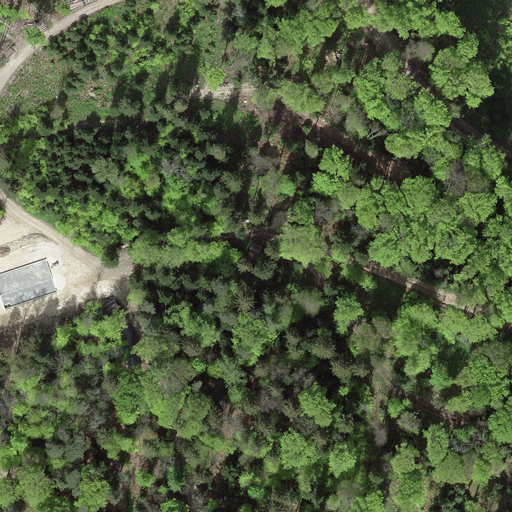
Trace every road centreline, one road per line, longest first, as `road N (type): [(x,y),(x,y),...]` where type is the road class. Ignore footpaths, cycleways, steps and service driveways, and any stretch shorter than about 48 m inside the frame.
road 1 (track): [(109,272),(137,254),(262,235),(284,239),(360,330),(396,388),(473,430),(511,481)]
road 2 (track): [(0,189),(109,272),(131,307),(163,435),(201,511)]
road 3 (track): [(511,155),(472,131),(431,90),(395,49),(369,0)]
road 4 (track): [(114,0),(39,40),(0,84)]
